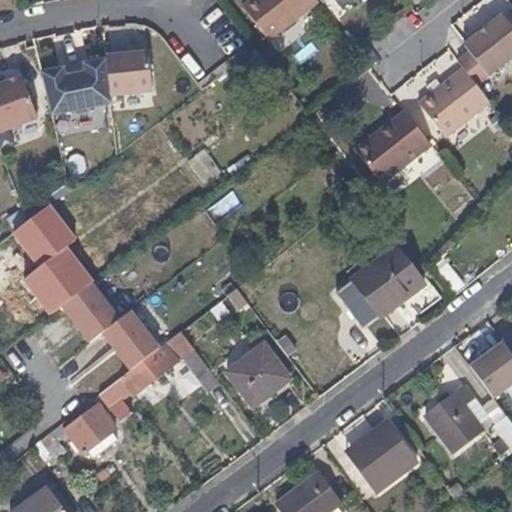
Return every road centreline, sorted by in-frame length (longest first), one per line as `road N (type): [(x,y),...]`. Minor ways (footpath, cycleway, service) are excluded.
road 1 (residential): [(196,511),(511,278)]
road 2 (unclassified): [(164,0),(0,36)]
road 3 (unknown): [(28,357),(56,410),(0,461)]
